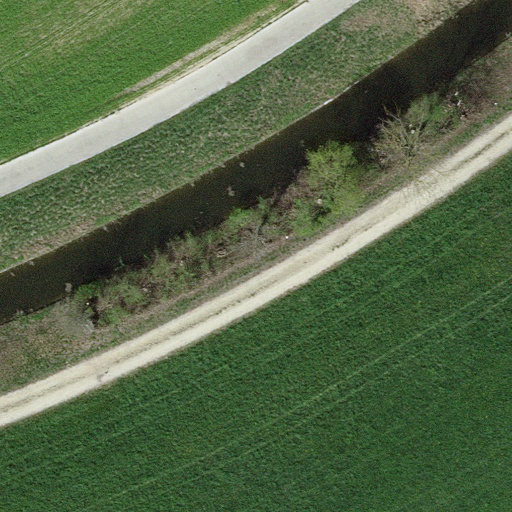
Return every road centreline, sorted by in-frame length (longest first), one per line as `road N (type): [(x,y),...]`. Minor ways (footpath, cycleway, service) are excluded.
road 1 (track): [(0,425),(250,316),(511,140)]
road 2 (track): [(0,182),(87,144),(348,0)]
